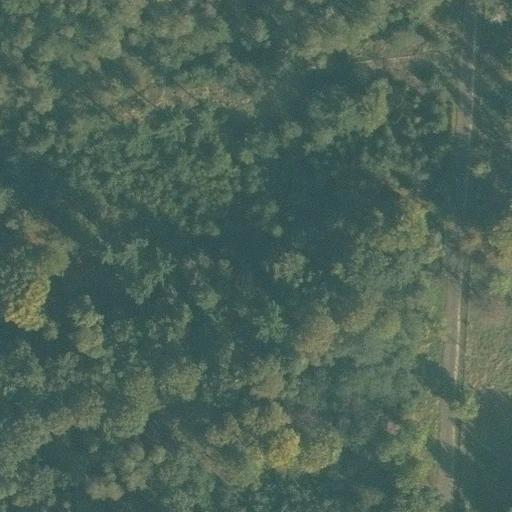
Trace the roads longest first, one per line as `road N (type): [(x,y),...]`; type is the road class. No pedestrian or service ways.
road 1 (unclassified): [(438,511),(470,0)]
road 2 (track): [(116,511),(0,290)]
